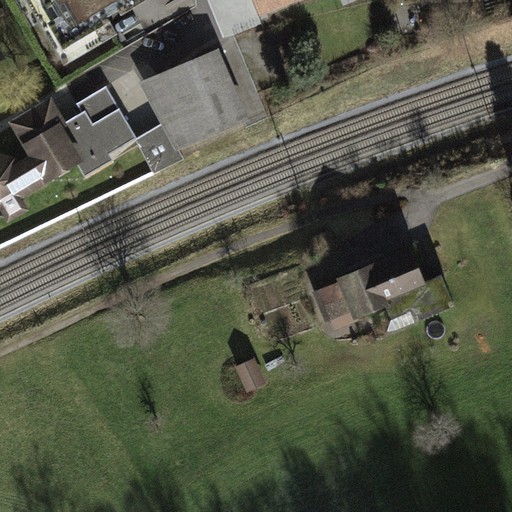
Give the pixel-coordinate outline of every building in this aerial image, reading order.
[(123,41),(116,29),(164,0),(24,0),(69,73),(123,41)] [(246,0),(253,16),(293,0),(246,0)] [(252,131),(222,59),(143,91),(177,160),(252,131)] [(8,123),(28,158),(45,187),(80,167),(86,178),(115,162),(110,153),(137,138),(107,86),(76,103),(83,114),(68,122),(53,98),(8,123)] [(0,208),(6,209),(45,187),(28,158),(19,163),(15,157),(0,154),(0,208)] [(430,298),(413,257),(322,295),(339,336),(430,298)] [(257,364),(236,374),(251,405),(272,395),(257,364)]
